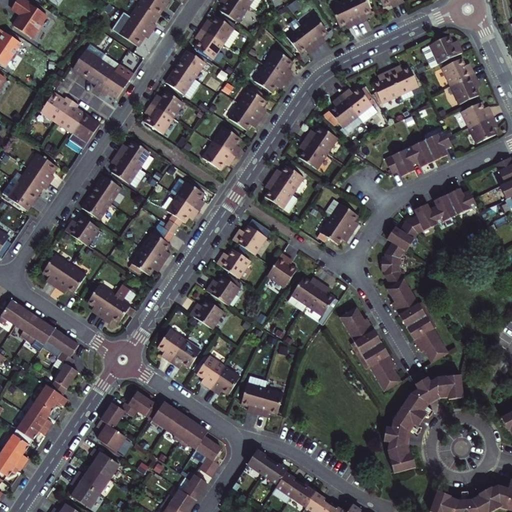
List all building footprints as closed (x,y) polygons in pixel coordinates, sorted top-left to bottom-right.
[(143,0),(141,4),(159,16),(169,0),(143,0)] [(248,7),(237,0),(224,0),(222,4),(224,5),(219,12),(237,23),(248,7)] [(237,0),(248,7),(255,11),(262,0),(237,0)] [(356,24),(345,0),(328,8),(338,28),(345,25),(346,26),(349,25),(350,27),(356,24)] [(362,19),(366,17),(365,15),(372,11),(366,0),(344,0),(345,0),(356,24),(363,21),(362,19)] [(30,42),(45,19),(28,8),(17,1),(10,13),(20,19),(12,31),(30,42)] [(141,4),(131,19),(152,33),(156,27),(153,25),(159,16),(141,4)] [(20,19),(10,13),(9,14),(17,19),(11,30),(12,31),(20,19)] [(313,13),(299,25),(315,45),(321,41),(320,39),(322,37),(321,35),(327,30),(313,13)] [(152,33),(131,19),(125,15),(114,30),(121,34),(139,46),(145,37),(148,39),(152,33)] [(235,27),(219,16),(218,18),(216,17),(212,23),(209,22),(208,25),(206,24),(201,30),(223,45),(229,49),(240,33),(234,29),(235,27)] [(299,25),(293,18),(286,24),(291,31),(284,37),(298,54),(304,49),(305,51),(308,49),(309,50),(315,45),(299,25)] [(22,45),(0,30),(0,62),(7,67),(22,45)] [(223,45),(201,30),(197,36),(199,37),(197,40),(199,42),(195,48),(213,60),(223,45)] [(430,47),(423,50),(431,68),(438,65),(463,53),(459,46),(457,48),(455,43),(453,44),(450,37),(430,47)] [(88,80),(105,55),(106,54),(90,43),(73,69),(82,75),(88,80)] [(205,64),(187,51),(176,68),(194,80),(205,64)] [(288,74),(290,71),(288,69),(293,62),(274,51),(264,66),(269,69),(286,81),(290,74),(288,74)] [(100,93),(119,64),(105,55),(88,80),(96,85),(94,89),(100,93)] [(441,70),(449,87),(473,76),(470,70),(468,70),(466,66),(464,67),(461,60),(441,70)] [(119,64),(100,93),(106,97),(109,93),(117,99),(134,74),(119,64)] [(264,66),(253,82),(272,94),(276,88),(278,89),(280,86),(282,87),(286,81),(269,69),(264,66)] [(389,72),(400,96),(402,100),(413,96),(411,91),(419,87),(409,67),(402,70),(402,69),(397,71),(396,69),(389,72)] [(194,80),(176,68),(165,83),(184,96),(184,95),(189,99),(200,83),(194,80)] [(400,96),(389,72),(382,75),(383,77),(379,79),(380,81),(373,84),(377,92),(379,97),(377,98),(381,105),(383,104),(400,96)] [(474,90),(476,89),(474,84),(476,83),(473,76),(449,87),(457,105),(477,96),(474,90)] [(347,91),(340,96),(357,117),(358,116),(362,122),(376,111),(372,105),(366,97),(369,95),(363,87),(360,90),(358,87),(352,93),(351,91),(348,93),(347,91)] [(263,112),(265,109),(263,108),(267,101),(249,89),(238,105),(260,120),(265,113),(263,112)] [(162,98),(160,97),(158,100),(156,98),(151,105),(173,120),(184,104),(166,92),(162,98)] [(57,123),(72,101),(65,97),(63,101),(53,94),(41,112),(57,123)] [(375,103),(369,95),(366,97),(372,105),(375,103)] [(357,117),(340,96),(335,101),(336,103),(334,104),(335,106),(329,111),(333,116),(334,118),(332,120),(336,124),(338,123),(343,128),(338,132),(344,137),(361,123),(356,117),(357,117)] [(78,105),(72,101),(57,123),(72,133),(84,115),(76,109),(78,105)] [(460,112),(468,128),(492,117),(489,111),(487,111),(486,108),(484,109),(480,102),(460,112)] [(173,120),(151,105),(147,111),(149,112),(147,115),(149,116),(145,123),(163,135),(173,120)] [(260,120),(238,105),(228,121),(247,133),(251,127),(253,128),(255,125),(256,126),(260,120)] [(442,111),(436,114),(438,119),(445,116),(442,111)] [(84,115),(72,133),(68,139),(83,149),(99,125),(84,115)] [(492,117),(468,128),(476,146),(496,136),(493,129),(495,128),(494,125),(495,124),(492,117)] [(305,140),(327,154),(338,138),(320,126),(316,132),(313,131),(312,134),(310,133),(305,140)] [(223,128),(213,144),(235,158),(239,152),(237,151),(239,148),(237,146),(241,140),(223,128)] [(392,175),(400,172),(402,177),(414,171),(412,165),(419,162),(421,168),(447,156),(445,150),(451,147),(450,145),(447,138),(444,132),(385,160),(392,175)] [(303,147),(301,149),(303,150),(299,157),(317,169),(327,154),(305,140),(301,145),(303,147)] [(127,148),(125,147),(123,150),(121,148),(117,154),(139,169),(149,154),(131,142),(127,148)] [(225,165),(227,166),(229,163),(231,165),(235,158),(213,144),(203,159),(221,171),(225,165)] [(139,169),(117,154),(113,160),(115,162),(113,165),(115,166),(111,172),(129,185),(129,183),(135,187),(144,173),(139,169)] [(28,170),(50,184),(54,178),(50,175),(56,167),(38,155),(28,170)] [(506,200),(511,198),(511,200),(511,160),(511,158),(503,161),(495,165),(505,185),(500,187),(506,200)] [(271,178),(293,193),(304,178),(286,165),(281,171),(279,170),(277,173),(275,172),(271,178)] [(28,170),(18,183),(36,196),(42,187),(46,190),(50,184),(28,170)] [(92,193),(109,205),(121,189),(102,176),(92,193)] [(283,208),(293,193),(271,178),(267,184),(269,186),(267,188),(269,190),(265,196),(283,208)] [(9,198),(8,199),(26,211),(36,196),(18,183),(12,179),(3,194),(9,198)] [(201,199),(205,193),(187,181),(176,197),(198,211),(203,205),(201,203),(203,201),(201,199)] [(400,231),(395,227),(387,239),(392,243),(384,255),(384,258),(381,258),(381,272),(384,272),(384,276),(391,288),(393,286),(404,280),(399,272),(399,258),(404,251),(406,252),(418,234),(476,207),(469,191),(462,194),(460,189),(434,202),(436,207),(430,210),(427,205),(414,211),(416,216),(407,221),(400,231)] [(109,205),(92,193),(81,209),(99,221),(109,205)] [(198,211),(176,197),(166,212),(172,216),(169,221),(178,227),(181,222),(184,224),(189,218),(190,219),(193,216),(194,217),(198,211)] [(359,215),(335,199),(325,214),(330,218),(352,233),(356,227),(354,226),(356,223),(354,221),(359,215)] [(84,245),(87,247),(93,251),(104,234),(98,230),(80,218),(76,224),(74,223),(71,227),(70,226),(65,232),(84,245)] [(342,240),(344,241),(346,238),(348,239),(352,233),(330,218),(319,234),(337,246),(342,240)] [(169,221),(167,224),(164,228),(174,234),(178,227),(169,221)] [(142,248),(164,263),(168,257),(166,256),(168,253),(166,252),(170,246),(168,244),(174,234),(164,228),(159,225),(153,234),(152,233),(142,248)] [(252,229),(249,234),(245,230),(243,233),(241,232),(238,235),(237,234),(232,241),(254,256),(266,238),(252,229)] [(0,252),(9,238),(0,232),(0,252)] [(164,263),(142,248),(131,264),(132,264),(130,268),(139,274),(141,271),(150,276),(154,270),(156,271),(158,269),(159,270),(164,263)] [(217,264),(239,279),(250,262),(232,250),(227,256),(225,255),(223,259),(221,257),(217,264)] [(70,265),(55,255),(43,273),(49,277),(48,279),(50,281),(49,283),(56,287),(70,265)] [(273,268),(266,278),(283,289),(295,271),(289,267),(290,266),(286,262),(287,260),(281,256),(273,268)] [(86,276),(70,265),(56,287),(62,292),(63,290),(66,291),(67,290),(73,294),(86,276)] [(206,291),(228,306),(239,290),(235,287),(237,284),(227,277),(225,280),(221,277),(217,283),(215,282),(212,286),(211,285),(206,291)] [(315,282),(311,279),(310,282),(304,278),(292,295),(293,296),(307,306),(322,284),(316,280),(315,282)] [(418,304),(404,280),(393,286),(391,288),(387,290),(394,303),(398,308),(400,312),(397,313),(415,343),(418,342),(424,352),(431,364),(448,353),(433,329),(437,327),(431,317),(422,303),(418,304)] [(322,284),(307,306),(323,316),(335,298),(328,294),(330,292),(327,290),(328,288),(322,284)] [(115,295),(99,285),(87,303),(94,307),(92,309),(95,311),(94,313),(101,317),(115,295)] [(122,285),(115,295),(101,317),(106,321),(108,319),(111,321),(112,319),(118,324),(125,313),(129,307),(130,306),(123,301),(130,290),(122,285)] [(293,296),(289,301),(303,312),(307,306),(293,296)] [(191,314),(213,329),(224,312),(206,300),(201,306),(199,305),(197,309),(195,308),(191,314)] [(11,301),(0,317),(0,324),(3,326),(6,321),(15,327),(26,311),(11,301)] [(129,307),(125,313),(131,317),(135,310),(129,307)] [(401,382),(393,369),(390,364),(388,360),(391,359),(372,328),(370,330),(368,326),(364,320),(357,308),(340,318),(354,343),(351,345),(366,369),(369,367),(384,392),(401,382)] [(20,338),(26,342),(40,320),(26,311),(15,327),(23,333),(20,338)] [(367,318),(364,320),(368,326),(370,330),(372,328),(367,318)] [(40,320),(26,342),(32,346),(35,341),(44,346),(46,342),(55,330),(40,320)] [(185,340),(169,329),(157,347),(164,351),(162,353),(165,355),(164,356),(171,361),(178,350),(185,340)] [(78,346),(55,330),(46,342),(61,353),(70,358),(78,346)] [(200,350),(185,340),(178,350),(171,361),(177,365),(178,363),(181,365),(182,364),(188,368),(200,350)] [(418,342),(415,343),(421,353),(424,352),(418,342)] [(61,371),(54,382),(66,390),(78,373),(69,367),(74,361),(70,358),(61,353),(52,365),(61,371)] [(203,379),(202,381),(205,383),(203,385),(209,389),(222,370),(224,367),(209,356),(196,374),(203,379)] [(396,368),(391,359),(388,360),(390,364),(393,369),(396,368)] [(222,370),(209,389),(216,393),(217,391),(220,393),(221,391),(228,395),(240,377),(224,367),(222,370)] [(396,421),(393,421),(391,429),(386,428),(383,442),(389,443),(388,451),(390,452),(392,459),(390,460),(393,473),(415,467),(412,454),(410,454),(407,446),(404,445),(405,434),(409,429),(412,424),(418,428),(426,415),(420,411),(424,406),(426,403),(432,400),(438,396),(440,398),(448,398),(448,400),(463,398),(460,376),(446,377),(446,380),(439,381),(438,378),(430,382),(427,378),(422,369),(417,372),(409,376),(415,385),(418,390),(410,394),(412,397),(408,403),(406,402),(398,414),(400,415),(396,421)] [(54,382),(50,388),(62,396),(66,390),(54,382)] [(249,406),(249,408),(251,408),(251,411),(258,413),(266,388),(248,383),(241,403),(249,406)] [(50,388),(46,385),(36,400),(52,411),(58,403),(63,406),(68,400),(62,396),(50,388)] [(266,388),(258,413),(265,415),(266,413),(269,414),(270,412),(277,414),(283,393),(266,388)] [(136,393),(128,405),(137,412),(151,421),(160,409),(136,393)] [(440,398),(438,396),(432,400),(426,403),(424,406),(427,408),(430,404),(433,402),(440,398)] [(36,400),(26,415),(48,429),(52,423),(46,420),(52,411),(36,400)] [(100,421),(113,430),(124,413),(133,419),(137,412),(128,405),(124,404),(120,410),(111,404),(100,421)] [(158,425),(167,431),(178,414),(163,404),(160,409),(151,421),(150,423),(157,427),(158,425)] [(427,408),(424,406),(420,411),(426,415),(430,418),(434,413),(427,408)] [(511,412),(501,418),(508,431),(510,431),(511,434),(511,412)] [(180,443),(193,424),(178,414),(167,431),(175,436),(173,439),(180,443)] [(26,415),(16,430),(32,441),(38,432),(44,436),(48,429),(26,415)] [(113,430),(100,421),(96,428),(102,432),(96,440),(116,453),(125,438),(113,430)] [(196,451),(204,439),(208,434),(193,424),(180,443),(186,447),(188,445),(196,451)] [(421,430),(418,428),(412,424),(409,429),(412,431),(418,435),(421,430)] [(412,431),(409,429),(405,434),(404,445),(407,446),(409,435),(412,431)] [(2,451),(24,465),(28,459),(22,456),(29,446),(13,435),(2,451)] [(222,451),(204,439),(196,451),(192,458),(202,465),(215,473),(219,466),(214,463),(222,451)] [(96,460),(90,468),(109,481),(119,466),(94,450),(90,456),(96,460)] [(2,451),(0,453),(0,472),(8,478),(14,468),(19,472),(24,465),(2,451)] [(262,475),(270,463),(264,459),(264,455),(257,451),(247,465),(262,475)] [(270,463),(262,475),(278,486),(286,473),(287,471),(280,466),(277,467),(270,463)] [(202,465),(199,471),(211,479),(214,475),(215,473),(202,465)] [(109,481),(90,468),(85,477),(78,472),(74,479),(99,496),(109,481)] [(191,482),(195,476),(189,473),(186,479),(191,482)] [(276,488),(291,498),(300,485),(293,481),(293,478),(286,473),(278,486),(276,488)] [(183,494),(196,502),(207,485),(195,476),(191,482),(183,494)] [(99,496),(74,479),(70,485),(76,489),(71,497),(89,510),(99,496)] [(183,494),(191,482),(186,479),(178,490),(179,491),(183,494)] [(511,480),(508,489),(498,486),(492,489),(491,488),(478,495),(479,496),(472,499),(465,500),(465,495),(469,495),(469,491),(461,491),(461,500),(457,500),(451,498),(451,496),(437,491),(429,511),(492,511),(500,508),(507,511),(508,507),(511,508),(511,480)] [(291,498),(306,508),(316,493),(309,489),(306,490),(300,485),(291,498)] [(188,511),(196,502),(183,494),(179,491),(174,499),(169,495),(164,502),(179,511),(188,511)] [(311,511),(325,511),(330,505),(324,501),(323,498),(316,493),(306,508),(311,511)] [(164,511),(179,511),(164,502),(160,509),(164,511)]
